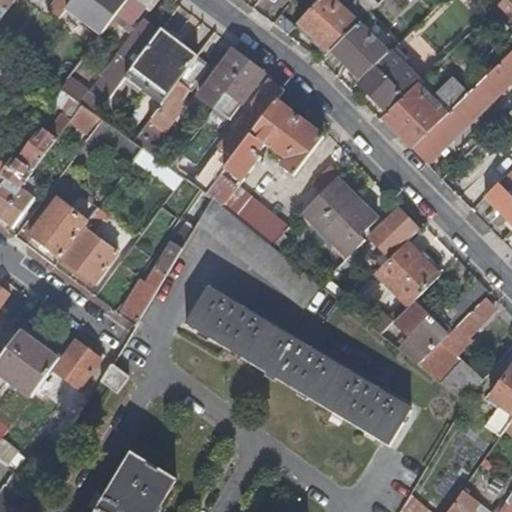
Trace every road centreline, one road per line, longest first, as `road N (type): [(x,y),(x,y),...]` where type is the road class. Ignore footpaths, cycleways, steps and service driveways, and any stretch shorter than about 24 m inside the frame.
road 1 (residential): [(511,282),(269,45),(207,0)]
road 2 (residential): [(112,335),(0,251)]
